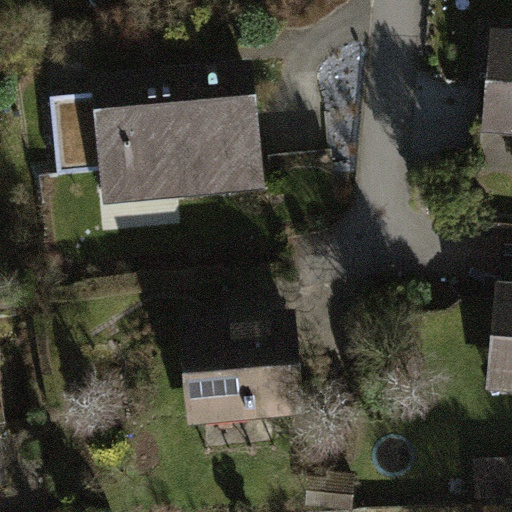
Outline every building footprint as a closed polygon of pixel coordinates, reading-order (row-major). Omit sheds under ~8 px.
[(511,147),(511,43),(490,42),(481,145),(511,147)] [(267,167),(258,74),(93,89),(96,115),(64,118),(67,158),(100,155),(105,217),(270,202),(267,167)] [(511,400),(511,294),(494,293),(484,397),(511,400)] [(309,427),(300,316),(178,326),(187,437),(309,427)] [(0,493),(10,492),(0,422),(0,493)] [(353,511),(357,470),(315,466),(311,510),(333,511),(353,511)] [(511,508),(511,472),(474,474),(475,510),(511,508)]
